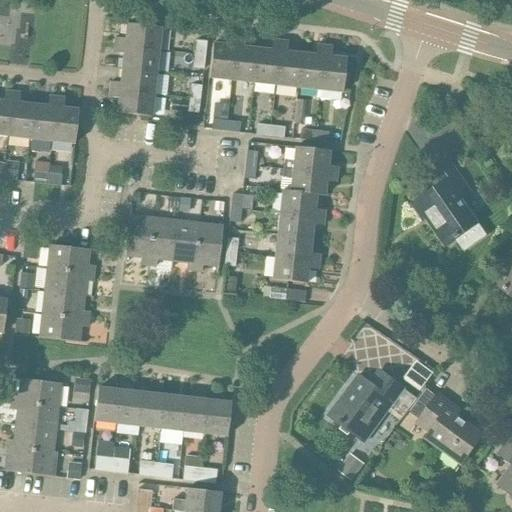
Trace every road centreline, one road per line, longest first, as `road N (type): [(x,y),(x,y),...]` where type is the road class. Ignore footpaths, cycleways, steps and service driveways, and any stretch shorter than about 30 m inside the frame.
road 1 (residential): [(349,300),(381,159),(427,25)]
road 2 (residential): [(255,511),(264,433),(349,300)]
road 3 (residential): [(511,384),(433,353),(349,300)]
road 4 (residential): [(96,0),(88,86),(0,75)]
